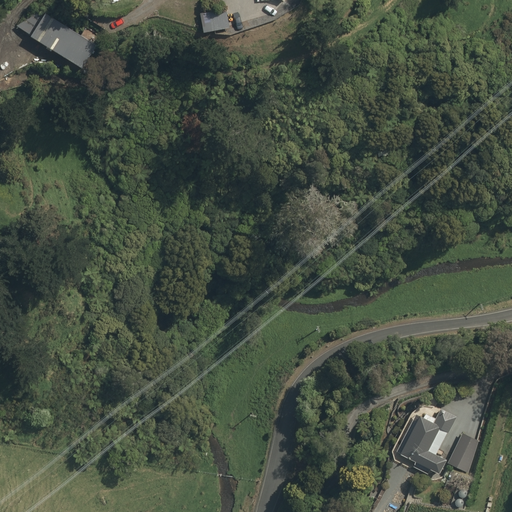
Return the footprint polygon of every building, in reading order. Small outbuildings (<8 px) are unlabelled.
[(197,6),(188,6),(188,14),(196,15),(197,6)] [(30,35),(30,36),(81,68),(97,45),(45,14),(46,12),(41,9),(30,18),(16,26),(30,35)] [(225,9),(208,12),(212,32),(229,28),(225,9)] [(438,473),(445,459),(435,454),(446,431),(447,432),(456,416),(440,408),(435,418),(425,413),(422,417),(415,413),(396,452),(414,461),(412,466),(427,474),(429,469),(438,473)] [(461,432),(447,463),(467,473),(478,440),(461,432)]
